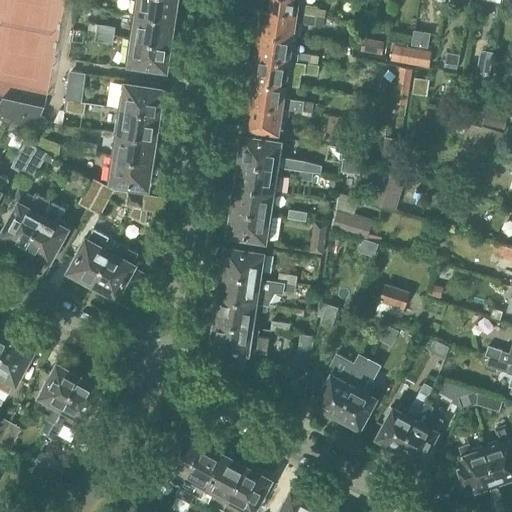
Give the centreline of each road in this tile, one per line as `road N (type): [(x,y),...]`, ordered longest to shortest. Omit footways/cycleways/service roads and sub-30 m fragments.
road 1 (residential): [(157,366),(219,0)]
road 2 (residential): [(424,511),(157,366)]
road 3 (residential): [(157,366),(0,281)]
road 4 (residential): [(77,511),(157,366)]
